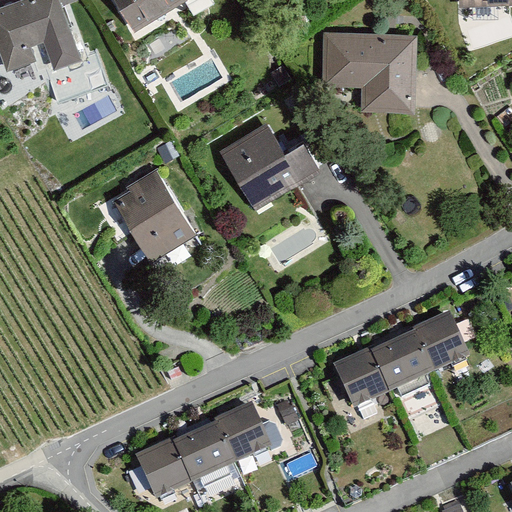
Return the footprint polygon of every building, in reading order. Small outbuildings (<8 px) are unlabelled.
[(0,50),(10,76),(41,64),(35,48),(80,30),(67,0),(23,0),(0,9),(0,50)] [(123,0),(144,33),(198,1),(197,0),(123,0)] [(511,0),(464,0),(465,14),(511,12),(511,0)] [(427,116),(427,40),(328,39),(327,93),(370,93),(370,115),(427,116)] [(262,217),(332,175),(317,150),(295,162),(276,129),(227,158),(262,217)] [(161,265),(202,240),(163,175),(122,200),(161,265)] [(439,379),(478,361),(460,320),(420,338),(439,379)] [(439,379),(420,338),(381,356),(399,397),(439,379)] [(399,397),(381,356),(341,374),(360,415),(399,397)] [(241,470),(281,452),(262,412),(223,430),(241,470)] [(241,470),(223,430),(183,448),(201,488),(241,470)] [(201,488),(183,448),(143,466),(162,506),(201,488)]
